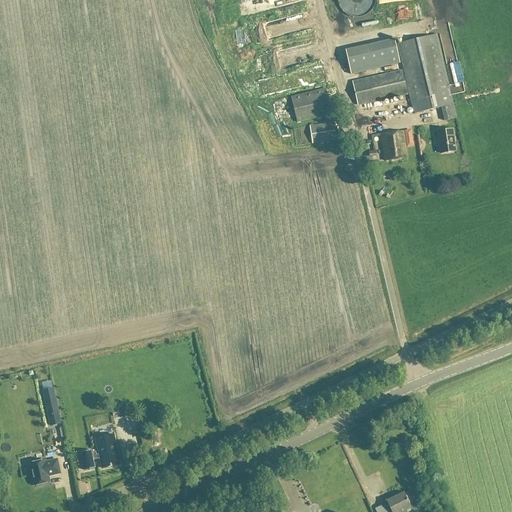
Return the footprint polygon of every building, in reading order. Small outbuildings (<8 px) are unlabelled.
[(343,11),(347,14),(353,16),(359,17),(365,15),(370,11),(374,6),(375,0),(338,0),(340,6),(343,11)] [(414,114),(441,108),(444,122),(456,119),(453,105),(436,35),(397,44),(404,71),(414,114)] [(395,40),(346,51),(351,75),(400,64),(395,40)] [(402,71),(353,83),(358,106),(407,95),(402,71)] [(325,90),(291,98),(297,123),(331,114),(325,90)] [(404,104),(384,106),(385,117),(405,115),(404,104)] [(335,140),(333,124),(309,127),(312,144),(335,140)] [(456,152),(453,130),(437,132),(440,154),(456,152)] [(385,161),(407,158),(403,132),(381,135),(385,161)] [(43,391),(50,426),(60,424),(53,389),(43,391)] [(152,448),(147,426),(138,428),(144,450),(152,448)] [(91,451),(80,453),(84,471),(95,469),(93,461),(100,459),(102,469),(120,465),(113,436),(95,439),(99,455),(96,455),(96,452),(92,453),(91,451)] [(40,473),(45,472),(45,473),(52,471),(49,458),(38,460),(37,458),(22,461),(26,483),(28,483),(28,485),(37,483),(36,481),(42,480),(40,473)] [(402,494),(387,501),(392,511),(402,511),(409,508),(402,494)]
